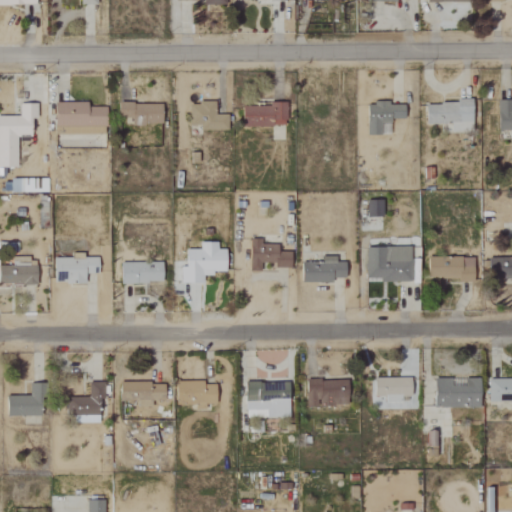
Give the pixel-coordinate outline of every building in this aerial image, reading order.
[(511,110),(510,111),(510,100),(496,100),(495,130),(511,130),(511,110)] [(470,132),(469,101),(423,103),(424,124),(449,124),(450,133),(470,132)] [(187,102),(187,125),(198,125),(198,130),(226,130),(225,115),(213,115),(213,102),(187,102)] [(240,106),(240,126),(283,127),(284,103),(266,102),(266,106),(240,106)] [(0,167),(14,167),(14,137),(28,136),(28,119),(35,118),(35,103),(17,104),(17,116),(0,116),(0,167)] [(103,135),(104,107),(85,107),(85,103),(52,103),(51,134),(103,135)] [(159,125),(160,104),(115,103),(115,117),(128,117),(128,124),(159,125)] [(364,134),(387,135),(388,119),(402,119),(402,104),(365,103),(364,134)] [(365,218),(380,217),(380,200),(364,201),(365,218)] [(287,268),(288,252),(275,252),(275,245),(258,245),(258,239),(247,239),(246,272),(257,272),(258,263),(273,263),(273,268),(287,268)] [(182,250),(182,261),(178,261),(177,283),(200,283),(200,276),(209,276),(209,272),(222,272),(223,249),(215,249),(215,243),(197,242),(197,250),(182,250)] [(408,281),(409,248),(364,247),(363,280),(408,281)] [(343,278),(342,262),(333,262),(333,256),(318,257),(318,263),(298,263),(298,283),(331,283),(331,278),(343,278)] [(471,257),(425,258),(425,280),(471,279),(471,257)] [(511,257),(485,259),(485,280),(511,278),(511,257)] [(50,283),(83,283),(83,274),(96,274),(96,258),(50,258),(50,283)] [(159,262),(117,264),(117,284),(160,283),(159,262)] [(0,284),(35,284),(35,264),(0,264),(0,284)] [(408,397),(409,379),(372,378),(371,397),(383,397),(383,402),(400,403),(400,397),(408,397)] [(476,408),(477,380),(432,379),(431,408),(476,408)] [(346,406),(345,380),(303,380),(304,406),(346,406)] [(511,401),(511,380),(486,381),(486,402),(511,401)] [(255,401),(286,400),(286,382),(242,383),(242,410),(255,410),(255,401)] [(162,383),(117,383),(117,401),(137,402),(137,407),(150,408),(150,401),(162,401),(162,383)] [(213,383),(172,383),(172,405),(194,405),(194,409),(203,409),(203,404),(213,404),(213,383)] [(4,397),(4,416),(41,416),(40,384),(28,384),(28,396),(4,397)] [(102,511),(103,501),(85,500),(85,511),(102,511)]
